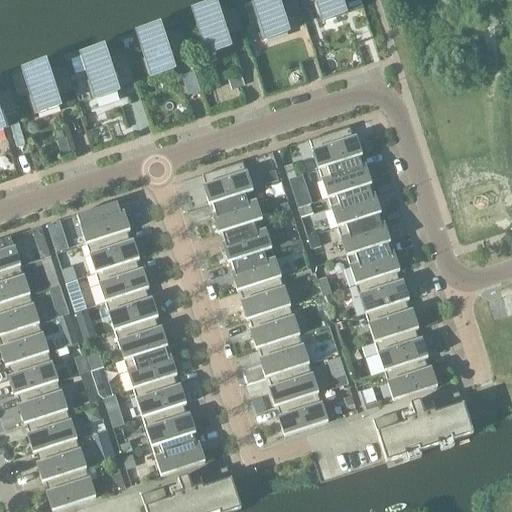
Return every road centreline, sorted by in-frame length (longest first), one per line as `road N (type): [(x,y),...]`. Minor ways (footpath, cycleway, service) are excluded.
road 1 (residential): [(154,160),(381,94),(394,110),(459,291),(511,274)]
road 2 (residential): [(249,455),(154,160)]
road 3 (residential): [(0,212),(154,160)]
